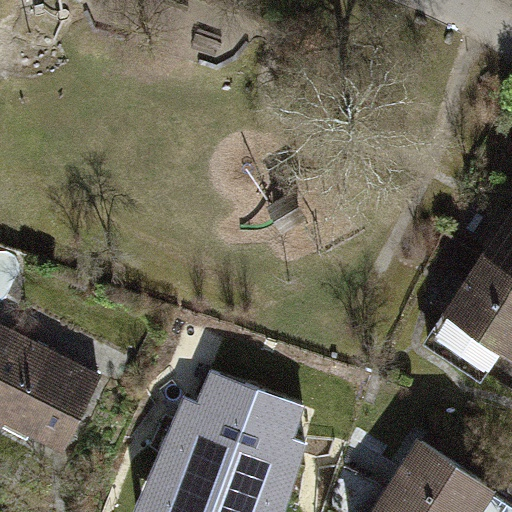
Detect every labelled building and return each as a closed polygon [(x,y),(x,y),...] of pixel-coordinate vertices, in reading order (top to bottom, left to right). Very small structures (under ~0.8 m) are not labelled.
[(511,204),(481,253),(511,272),(511,204)] [(511,353),(511,272),(481,253),(444,310),(501,346),(511,353)] [(476,384),(501,346),(444,310),(420,348),(476,384)] [(83,365),(0,331),(0,421),(50,442),(83,365)] [(261,511),(284,466),(171,410),(131,489),(177,511),(261,511)] [(403,511),(511,511),(511,502),(421,443),(384,499),(403,511)] [(403,511),(384,499),(375,511),(403,511)]
